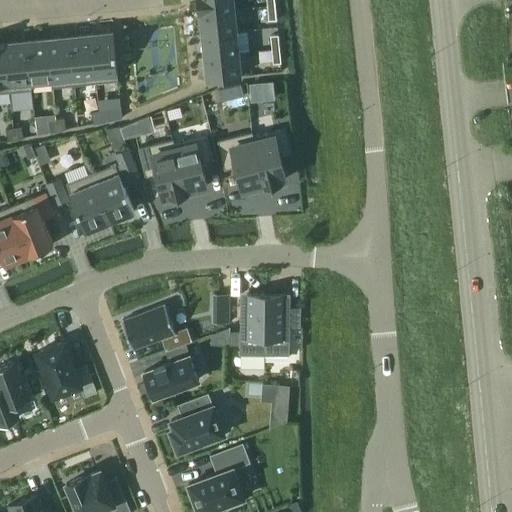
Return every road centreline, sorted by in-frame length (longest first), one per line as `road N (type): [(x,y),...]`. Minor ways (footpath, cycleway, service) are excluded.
road 1 (secondary): [(491,511),(441,0)]
road 2 (unclassified): [(375,257),(226,256),(157,266),(82,291)]
road 3 (unclassified): [(375,257),(358,0)]
road 4 (residential): [(389,439),(375,257)]
road 5 (residential): [(125,413),(0,458)]
road 6 (residential): [(82,291),(125,413)]
